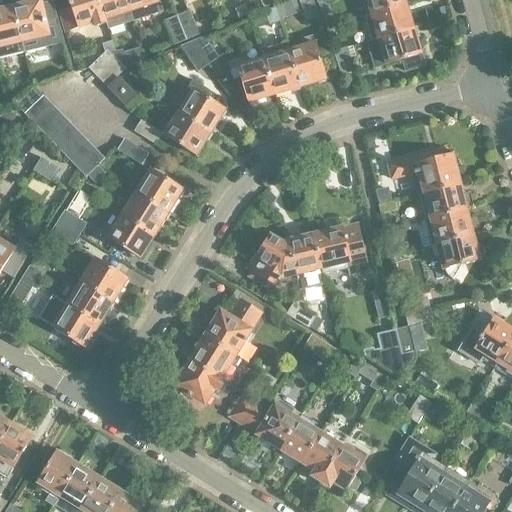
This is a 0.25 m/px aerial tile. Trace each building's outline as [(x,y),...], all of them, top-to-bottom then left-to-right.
[(21,42),(22,42),(37,38),(38,42),(47,40),(49,47),(64,44),(57,16),(44,19),(39,0),(12,7),(21,42)] [(94,28),(106,24),(98,0),(69,0),(72,7),(57,12),(64,33),(79,28),(93,23),(94,28)] [(98,0),(106,24),(107,29),(133,20),(126,0),(98,0)] [(126,0),(133,20),(159,12),(157,7),(154,0),(126,0)] [(258,0),(262,9),(273,5),(270,0),(258,0)] [(318,18),(312,0),(294,0),(277,7),(280,19),(302,12),(306,22),(318,18)] [(405,3),(404,0),(356,0),(357,3),(365,0),(367,0),(371,13),(367,15),(405,3)] [(375,40),(413,28),(405,3),(367,15),(371,27),(375,26),(378,38),(375,39),(375,40)] [(238,19),(248,14),(244,4),(234,9),(238,19)] [(0,57),(24,52),(22,42),(21,42),(12,7),(0,9),(0,57)] [(280,19),(277,7),(266,11),(270,25),(281,21),(280,19)] [(177,16),(187,39),(199,34),(189,11),(177,16)] [(175,44),(187,39),(177,16),(165,21),(175,44)] [(339,24),(327,28),(330,38),(343,34),(339,24)] [(413,28),(375,40),(378,51),(382,50),(387,64),(401,59),(405,71),(424,66),(421,53),(413,28)] [(193,41),(209,65),(220,57),(206,36),(193,41)] [(301,87),(327,80),(316,43),(314,36),(303,39),(305,46),(290,51),(301,87)] [(107,50),(112,55),(115,52),(112,41),(102,44),(105,52),(107,50)] [(199,71),(209,65),(193,41),(181,46),(199,71)] [(275,95),(276,95),(301,87),(290,51),(288,42),(262,49),(264,58),(275,95)] [(112,55),(116,59),(125,68),(127,66),(145,60),(141,47),(122,53),(121,50),(115,52),(112,55)] [(349,47),(334,52),(342,77),(357,72),(349,47)] [(98,77),(114,61),(116,59),(112,55),(107,50),(105,52),(89,68),(98,77)] [(250,102),(275,95),(264,58),(239,66),(250,102)] [(107,86),(124,69),(125,68),(116,59),(114,61),(98,77),(107,86)] [(118,78),(109,88),(125,105),(135,95),(118,78)] [(25,114),(43,96),(33,86),(15,104),(25,114)] [(178,112),(210,133),(225,110),(193,89),(178,112)] [(34,123),(52,105),(43,96),(25,114),(34,123)] [(43,132),(61,114),(52,105),(34,123),(43,132)] [(196,155),(210,133),(178,112),(164,134),(196,155)] [(19,137),(27,124),(12,114),(0,116),(0,117),(0,132),(6,137),(10,131),(19,137)] [(51,141),(70,123),(61,114),(43,132),(51,141)] [(162,134),(141,121),(135,132),(155,144),(162,134)] [(60,150),(78,132),(70,123),(51,141),(60,150)] [(69,159),(87,141),(78,132),(60,150),(69,159)] [(141,166),(149,154),(125,139),(118,151),(141,166)] [(78,168),(96,150),(87,141),(69,159),(78,168)] [(442,157),(440,148),(390,162),(391,179),(413,173),(414,176),(418,174),(423,194),(458,185),(460,185),(454,164),(453,164),(450,155),(442,157)] [(96,150),(78,168),(86,175),(87,174),(96,165),(104,158),(96,150)] [(41,156),(33,170),(49,180),(58,166),(41,156)] [(104,173),(96,165),(87,174),(95,182),(104,173)] [(168,213),(181,193),(183,190),(151,170),(136,193),(168,213)] [(464,210),(458,185),(423,194),(419,195),(422,207),(426,206),(429,219),(464,210)] [(123,215),(155,235),(168,213),(136,193),(123,215)] [(394,202),(377,206),(379,216),(396,212),(394,202)] [(58,220),(80,234),(87,222),(65,209),(58,220)] [(431,245),(471,235),(464,210),(429,219),(425,220),(426,223),(423,224),(425,232),(423,233),(421,236),(423,247),(431,245)] [(141,258),(155,235),(123,215),(108,238),(141,258)] [(73,245),(80,234),(58,220),(51,231),(73,245)] [(311,236),(320,271),(321,276),(347,270),(349,276),(369,272),(358,225),(311,236)] [(400,227),(383,231),(385,242),(402,237),(400,227)] [(473,245),(471,235),(431,245),(434,258),(439,256),(442,271),(449,278),(452,280),(461,265),(477,261),(477,259),(481,258),(483,253),(481,247),(477,244),(473,245)] [(287,242),(295,273),(297,282),(310,279),(309,274),(320,271),(311,236),(287,242)] [(280,244),(269,237),(249,270),(275,286),(277,282),(279,283),(280,281),(295,278),(296,282),(297,282),(295,273),(287,242),(280,244)] [(0,241),(0,274),(1,272),(12,278),(31,247),(20,240),(13,250),(0,241)] [(82,282),(114,302),(128,279),(96,259),(82,282)] [(23,278),(35,285),(41,274),(30,267),(23,278)] [(20,308),(35,285),(23,278),(8,301),(20,308)] [(100,325),(114,302),(82,282),(67,305),(100,325)] [(53,296),(47,305),(38,319),(85,348),(100,325),(67,305),(53,296)] [(245,296),(241,301),(260,313),(263,308),(245,296)] [(404,316),(429,310),(426,297),(401,303),(404,316)] [(219,313),(204,337),(239,359),(249,344),(244,341),(262,314),(260,313),(241,301),(240,300),(228,318),(219,313)] [(304,312),(314,318),(316,319),(311,300),(302,302),(304,312)] [(306,330),(314,318),(304,312),(302,302),(292,304),(284,317),(306,330)] [(404,316),(407,328),(407,329),(408,329),(432,323),(429,310),(404,316)] [(494,366),(511,339),(511,329),(495,318),(472,351),(494,366)] [(400,356),(403,356),(414,353),(408,329),(407,329),(407,328),(394,331),(400,356)] [(406,368),(403,356),(400,356),(394,331),(382,334),(388,358),(378,360),(379,367),(388,373),(406,368)] [(224,383),(239,359),(204,337),(189,361),(224,383)] [(511,339),(494,366),(511,377),(511,339)] [(224,383),(189,361),(174,385),(175,386),(171,392),(186,401),(189,395),(205,405),(215,389),(219,392),(224,383)] [(346,374),(354,379),(361,367),(353,362),(346,374)] [(276,382),(264,375),(258,383),(270,390),(276,382)] [(368,387),(376,392),(383,381),(375,376),(368,387)] [(422,415),(431,399),(420,393),(406,414),(418,421),(422,415)] [(239,423),(251,404),(241,397),(229,417),(239,423)] [(476,420),(485,405),(474,398),(465,413),(476,420)] [(438,414),(443,406),(431,399),(422,415),(429,419),(438,414)] [(251,404),(239,423),(259,435),(258,437),(279,450),(298,420),(299,420),(302,416),(290,409),(287,413),(277,406),(271,416),(251,404)] [(0,439),(9,424),(0,418),(0,439)] [(309,426),(299,420),(298,420),(279,450),(301,464),(320,433),(321,433),(323,429),(311,422),(309,426)] [(0,476),(5,479),(10,472),(31,438),(9,424),(0,439),(0,476)] [(480,431),(471,426),(460,443),(470,448),(480,431)] [(330,439),(321,433),(320,433),(301,464),(310,469),(306,475),(319,483),(344,443),(344,442),(332,435),(330,439)] [(354,448),(358,442),(348,436),(344,443),(344,442),(319,483),(328,488),(331,483),(345,491),(346,490),(355,491),(359,484),(354,477),(364,461),(352,453),(354,449),(354,448)] [(436,456),(409,439),(396,460),(413,471),(399,493),(407,499),(404,504),(417,511),(418,511),(444,470),(445,468),(433,461),(436,456)] [(53,506),(56,501),(59,497),(77,467),(55,453),(37,483),(50,491),(45,501),(53,506)] [(77,467),(59,497),(71,505),(69,509),(74,511),(78,511),(80,510),(99,480),(77,467)] [(469,481),(446,467),(445,468),(444,470),(418,511),(450,511),(464,489),(469,481)] [(107,511),(119,493),(99,480),(80,510),(83,511),(107,511)] [(482,511),(488,504),(464,489),(450,511),(482,511)] [(119,493),(107,511),(138,511),(142,506),(119,493)]
